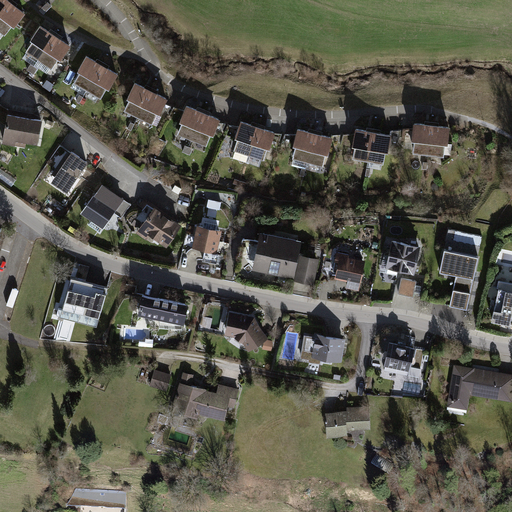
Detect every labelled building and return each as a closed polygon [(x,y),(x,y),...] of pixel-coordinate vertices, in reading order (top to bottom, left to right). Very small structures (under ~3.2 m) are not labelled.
[(0,0),(0,12),(9,0),(8,0),(0,0)] [(25,12),(9,0),(0,12),(0,36),(11,24),(13,27),(25,12)] [(50,6),(45,2),(38,10),(42,14),(50,6)] [(54,34),(38,24),(28,40),(32,42),(22,57),(34,65),(54,34)] [(70,44),(54,34),(34,65),(46,73),(57,58),(60,60),(70,44)] [(101,64),(85,55),(76,71),(80,74),(74,83),(86,90),(101,64)] [(118,73),(101,64),(86,90),(100,98),(105,88),(108,90),(118,73)] [(150,90),(134,82),(126,99),(130,101),(125,111),(138,116),(150,90)] [(168,98),(150,90),(138,116),(152,123),(156,113),(160,115),(168,98)] [(34,114),(6,109),(0,104),(0,122),(4,125),(1,142),(22,146),(23,142),(37,144),(41,119),(33,118),(34,114)] [(201,112),(185,105),(177,122),(181,123),(177,133),(190,139),(201,112)] [(219,119),(201,112),(190,139),(204,145),(209,135),(212,136),(219,119)] [(256,126),(238,120),(232,138),(236,139),(231,159),(244,163),(256,126)] [(430,125),(412,123),(410,141),(414,142),(413,152),(427,154),(430,125)] [(449,126),(430,125),(427,154),(442,156),(444,145),(447,145),(449,126)] [(274,132),(256,126),(244,163),(258,167),(264,149),(268,150),(274,132)] [(313,133),(296,128),(291,146),(295,147),(290,165),(305,169),(313,133)] [(372,131),(354,128),(350,146),(355,147),(353,157),(366,160),(372,131)] [(391,134),(372,131),(366,160),(365,167),(381,170),(384,152),(387,153),(391,134)] [(332,138),(313,133),(305,169),(319,173),(324,155),(327,155),(332,138)] [(86,162),(70,151),(50,182),(67,193),(86,162)] [(131,203),(100,183),(79,214),(90,221),(88,224),(99,232),(110,214),(119,220),(131,203)] [(179,225),(145,203),(134,219),(140,223),(134,233),(145,240),(148,235),(165,246),(179,225)] [(200,226),(195,225),(191,248),(204,250),(202,260),(215,262),(216,254),(214,254),(219,230),(216,229),(218,221),(201,217),(200,226)] [(301,241),(259,233),(257,243),(241,240),(234,275),(249,278),(250,270),(293,278),(292,283),(313,287),(319,258),(298,254),(301,241)] [(408,243),(391,240),(387,260),(381,259),(379,271),(396,275),(396,271),(413,274),(419,240),(409,238),(408,243)] [(476,257),(443,250),(438,272),(456,276),(450,306),(465,309),(476,257)] [(347,254),(335,252),(333,262),(337,263),(333,278),(347,280),(345,288),(357,290),(363,261),(346,257),(347,254)] [(109,287),(71,276),(60,316),(97,327),(109,287)] [(415,280),(400,277),(397,294),(412,297),(415,280)] [(511,289),(494,286),(486,323),(511,327),(511,289)] [(186,305),(140,295),(136,315),(158,320),(158,327),(182,327),(186,305)] [(253,317),(228,312),(223,335),(233,337),(241,343),(247,350),(265,337),(253,317)] [(312,337),(302,336),(298,362),(332,366),(332,363),(341,364),(345,338),(312,334),(312,337)] [(262,342),(261,349),(270,351),(272,341),(265,340),(262,342)] [(412,347),(388,342),(382,370),(405,375),(412,347)] [(511,388),(511,373),(453,365),(447,405),(465,408),(467,393),(510,399),(511,388)] [(170,373),(153,368),(148,383),(165,388),(170,373)] [(194,373),(180,370),(170,412),(195,418),(196,413),(222,419),(225,405),(233,407),(237,389),(217,384),(215,392),(205,390),(205,389),(191,385),(194,373)] [(346,411),(324,413),(326,437),(350,435),(350,431),(369,430),(368,406),(345,407),(346,411)] [(398,435),(384,438),(387,450),(401,448),(398,435)] [(74,490),(66,508),(79,509),(104,510),(124,511),(124,494),(74,490)]
